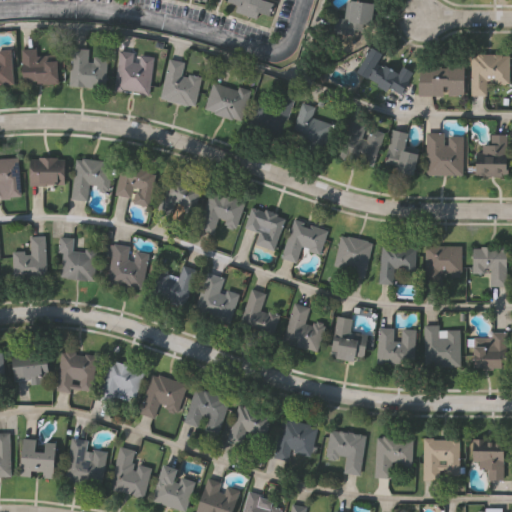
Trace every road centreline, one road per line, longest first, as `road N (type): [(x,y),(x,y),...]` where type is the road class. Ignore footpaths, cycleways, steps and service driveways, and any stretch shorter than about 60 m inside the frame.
road 1 (residential): [(0,124),(77,121),(136,130),(396,210),(511,211)]
road 2 (residential): [(0,315),(124,324),(363,400),(511,403)]
